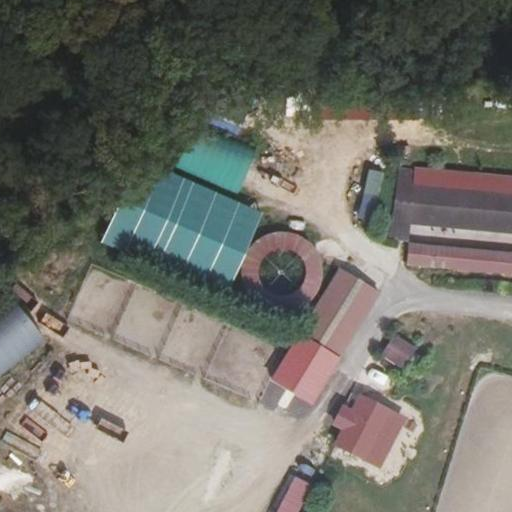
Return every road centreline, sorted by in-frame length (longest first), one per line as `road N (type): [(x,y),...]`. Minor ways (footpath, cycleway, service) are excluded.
road 1 (track): [(0,253),(211,72),(209,0)]
road 2 (track): [(211,72),(511,74)]
